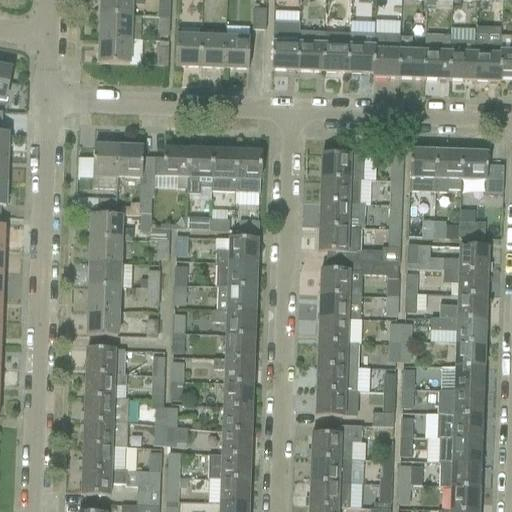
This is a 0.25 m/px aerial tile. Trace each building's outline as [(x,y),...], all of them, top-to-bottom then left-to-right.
[(142,0),(99,0),(99,19),(130,20),(130,8),(142,8),(142,0)] [(159,3),(158,21),(168,22),(169,4),(159,3)] [(253,12),(252,33),(265,34),(266,13),(253,12)] [(378,12),(377,35),(403,35),(403,21),(391,21),(391,12),(378,12)] [(128,44),(130,20),(99,19),(98,43),(128,44)] [(167,39),(168,22),(158,21),(157,39),(167,39)] [(296,47),(297,34),(297,29),(272,28),(270,75),(297,76),(298,47),(296,47)] [(322,76),(324,35),(297,34),(296,47),(298,47),(297,76),(322,76)] [(347,77),(349,36),(324,35),(322,76),(347,77)] [(372,82),(374,46),(374,37),(349,36),(347,77),(370,78),(370,82),(372,82)] [(398,83),(399,55),(400,37),(374,37),(374,46),(372,82),(398,83)] [(448,84),(450,44),(450,39),(436,39),(436,54),(424,54),(423,84),(448,84)] [(511,83),(511,39),(500,39),(499,46),(500,46),(499,83),(511,83)] [(198,72),(199,41),(175,40),(174,71),(198,72)] [(222,73),(223,42),(199,41),(198,72),(222,73)] [(246,74),(248,43),(223,42),(222,73),(246,74)] [(127,69),(128,44),(98,43),(97,67),(127,69)] [(473,85),(475,45),(450,44),(448,84),(473,85)] [(500,46),(499,46),(475,45),(473,85),(499,86),(499,83),(500,46)] [(166,69),(167,51),(156,51),(156,69),(166,69)] [(424,54),(423,54),(423,56),(399,55),(398,83),(423,84),(424,54)] [(11,72),(0,69),(0,102),(5,103),(11,72)] [(0,160),(7,161),(7,149),(11,149),(11,139),(8,138),(8,136),(0,135),(0,160)] [(116,180),(118,150),(93,149),(91,192),(115,193),(116,180)] [(118,150),(116,180),(139,181),(138,199),(138,217),(140,217),(150,217),(151,200),(153,200),(154,180),(155,161),(142,161),(142,151),(118,150)] [(186,193),(187,153),(163,152),(162,162),(155,161),(154,180),(177,181),(176,193),(186,193)] [(434,195),(435,153),(409,152),(408,194),(434,195)] [(211,182),(212,154),(187,153),(186,193),(187,193),(187,197),(199,198),(199,191),(211,191),(211,182)] [(460,183),(461,154),(435,153),(434,195),(446,195),(446,192),(459,193),(459,183),(460,183)] [(234,183),(235,154),(212,154),(211,182),(211,191),(211,195),(233,196),(234,183)] [(258,197),(260,155),(235,154),(234,183),(233,196),(258,197)] [(461,154),(460,183),(484,184),(484,196),(501,197),(502,169),(486,169),(486,155),(461,154)] [(320,158),(319,182),(359,183),(363,184),(364,160),(320,158)] [(391,162),(390,179),(401,179),(401,162),(391,162)] [(359,208),(359,183),(319,182),(318,206),(359,208)] [(390,191),(390,200),(400,200),(400,192),(390,191)] [(116,203),(99,202),(98,213),(115,214),(116,203)] [(318,206),(317,231),(359,232),(362,232),(363,208),(359,208),(318,206)] [(399,228),(399,209),(389,209),(388,228),(399,228)] [(140,217),(140,235),(149,235),(149,245),(157,245),(167,246),(167,233),(160,232),(150,232),(150,217),(140,217)] [(119,243),(120,219),(90,218),(89,242),(119,243)] [(185,233),(185,223),(179,222),(176,228),(160,227),(160,232),(167,233),(185,233)] [(209,234),(209,223),(191,223),(190,233),(209,234)] [(227,224),(209,223),(209,234),(227,235),(227,224)] [(238,235),(257,235),(257,225),(239,225),(238,235)] [(431,234),(431,227),(422,227),(421,242),(433,242),(434,234),(431,234)] [(431,227),(431,234),(434,234),(433,242),(443,242),(443,241),(443,229),(443,227),(431,227)] [(484,230),(458,230),(457,242),(483,243),(484,230)] [(358,254),(359,232),(317,231),(316,254),(345,255),(358,256),(358,254)] [(398,253),(399,234),(388,234),(388,252),(398,253)] [(186,240),(176,240),(175,259),(185,260),(186,240)] [(118,267),(119,243),(89,242),(88,266),(118,267)] [(228,243),(228,255),(221,255),(221,253),(215,253),(215,267),(220,267),(256,269),(256,244),(228,243)] [(167,246),(157,245),(156,263),(166,263),(167,246)] [(417,249),(406,249),(406,268),(416,268),(417,249)] [(458,251),(458,263),(443,262),(443,273),(486,275),(487,252),(458,251)] [(345,255),(345,265),(361,265),(382,266),(383,254),(358,254),(358,256),(345,255)] [(397,284),(397,266),(382,266),(361,265),(361,277),(383,278),(386,282),(386,300),(396,300),(397,284)] [(117,291),(118,267),(88,266),(87,290),(117,291)] [(255,292),(256,269),(220,267),(215,267),(214,290),(216,290),(226,291),(255,292)] [(174,271),(174,289),(184,289),(185,271),(174,271)] [(319,273),(318,298),(355,299),(360,299),(361,288),(348,288),(348,274),(319,273)] [(485,298),(486,275),(443,273),(442,286),(457,287),(456,298),(485,298)] [(148,274),(148,291),(157,292),(158,275),(148,274)] [(405,279),(405,296),(415,296),(415,279),(405,279)] [(183,308),(184,289),(174,289),(173,308),(183,308)] [(116,316),(117,291),(87,290),(86,314),(116,316)] [(254,316),(255,292),(226,291),(216,290),(215,314),(254,316)] [(157,310),(157,292),(148,291),(147,310),(157,310)] [(414,316),(415,296),(405,296),(404,316),(414,316)] [(360,299),(355,299),(318,298),(317,322),(346,323),(359,324),(360,299)] [(484,323),(485,298),(456,298),(456,309),(439,309),(439,321),(484,323)] [(395,319),(396,300),(386,300),(385,309),(385,319),(395,319)] [(115,340),(116,316),(86,314),(85,339),(115,340)] [(253,339),(254,316),(215,314),(212,314),(212,327),(225,328),(225,339),(253,339)] [(172,318),(172,337),(182,337),(183,319),(172,318)] [(483,347),(484,323),(439,321),(439,322),(430,321),(430,334),(455,334),(455,346),(459,346),(483,347)] [(345,347),(346,323),(317,322),(316,346),(345,347)] [(155,341),(155,325),(146,324),(145,341),(155,341)] [(398,346),(399,328),(389,328),(388,346),(398,346)] [(410,329),(399,328),(398,346),(409,346),(409,345),(410,338),(410,329)] [(181,356),(182,337),(172,337),(171,355),(181,356)] [(252,363),(253,339),(225,339),(224,362),(252,363)] [(316,346),(315,370),(356,371),(357,348),(345,347),(316,346)] [(398,365),(398,346),(388,346),(388,365),(398,365)] [(408,366),(409,346),(398,346),(398,365),(408,366)] [(482,371),(483,347),(459,346),(455,346),(454,370),(482,371)] [(123,354),(85,353),(84,377),(123,379),(123,354)] [(152,361),(152,379),(162,380),(163,361),(152,361)] [(252,388),(252,363),(224,362),(224,363),(213,363),(213,374),(224,375),(223,387),(252,388)] [(181,367),(170,366),(170,385),(180,385),(181,367)] [(355,395),(356,371),(315,370),(314,394),(343,395),(355,395)] [(481,395),(482,371),(454,370),(453,394),(481,395)] [(402,375),(401,392),(411,392),(412,375),(402,375)] [(125,379),(123,379),(84,377),(83,401),(112,402),(112,389),(125,389),(125,379)] [(383,378),(382,396),(393,397),(393,378),(383,378)] [(161,399),(162,380),(152,379),(151,398),(161,399)] [(180,404),(180,385),(170,385),(169,403),(180,404)] [(251,412),(252,388),(223,387),(222,411),(251,412)] [(411,412),(411,392),(401,392),(400,412),(411,412)] [(355,420),(355,395),(343,395),(314,394),(313,419),(355,420)] [(480,419),(481,395),(453,394),(453,395),(437,395),(436,417),(480,419)] [(392,415),(393,397),(382,396),(382,415),(392,415)] [(127,403),(112,402),(83,401),(82,424),(111,425),(126,427),(127,403)] [(149,404),(149,411),(155,411),(154,430),(164,430),(165,412),(161,412),(161,405),(149,404)] [(250,436),(251,412),(222,411),(222,435),(250,436)] [(175,412),(165,412),(164,430),(175,431),(175,412)] [(371,429),(391,430),(392,418),(372,416),(371,429)] [(479,443),(480,419),(436,417),(435,441),(438,441),(438,442),(479,443)] [(400,422),(399,440),(410,441),(410,423),(400,422)] [(126,449),(126,427),(111,425),(82,424),(82,449),(124,450),(124,449),(126,449)] [(164,449),(164,430),(154,430),(153,449),(164,449)] [(164,430),(164,449),(174,449),(175,431),(164,430)] [(360,430),(353,430),(337,430),(337,439),(309,438),(309,461),(350,463),(351,445),(360,445),(360,430)] [(249,460),(250,436),(222,435),(221,459),(249,460)] [(409,460),(410,441),(399,440),(398,459),(409,460)] [(479,467),(479,443),(438,442),(438,466),(440,466),(440,465),(479,467)] [(380,446),(380,464),(390,464),(390,447),(380,446)] [(124,474),(124,450),(82,449),(81,473),(124,474)] [(149,457),(148,475),(158,476),(159,457),(149,457)] [(248,483),(249,460),(221,459),(208,458),(207,483),(219,483),(248,483)] [(350,487),(350,463),(309,461),(308,485),(350,487)] [(177,463),(167,462),(166,481),(177,482),(177,463)] [(379,488),(389,488),(390,464),(380,464),(379,488)] [(478,491),(479,467),(440,465),(440,466),(439,490),(449,491),(449,490),(478,491)] [(408,489),(408,471),(398,471),(397,488),(408,489)] [(157,510),(158,476),(148,475),(124,475),(124,474),(81,473),(80,497),(108,498),(109,487),(125,488),(125,490),(136,490),(136,509),(157,510)] [(176,499),(177,482),(166,481),(166,499),(176,499)] [(248,508),(248,483),(219,483),(220,483),(219,507),(248,508)] [(349,511),(350,487),(308,485),(307,509),(338,510),(338,511),(349,511)] [(388,507),(389,488),(379,488),(378,507),(388,507)] [(407,508),(408,489),(397,488),(397,507),(407,508)] [(476,511),(478,491),(449,490),(449,491),(448,511),(476,511)]
